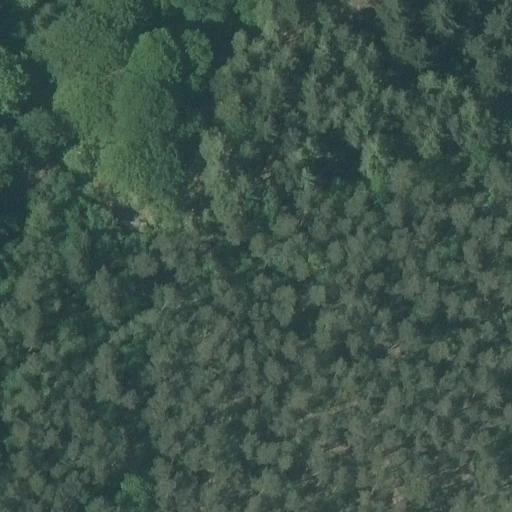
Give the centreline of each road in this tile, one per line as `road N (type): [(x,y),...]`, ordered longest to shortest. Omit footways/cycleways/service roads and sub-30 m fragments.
road 1 (track): [(167,243),(511,150)]
road 2 (unknown): [(194,511),(197,448),(167,243)]
road 3 (unknown): [(167,243),(226,0)]
